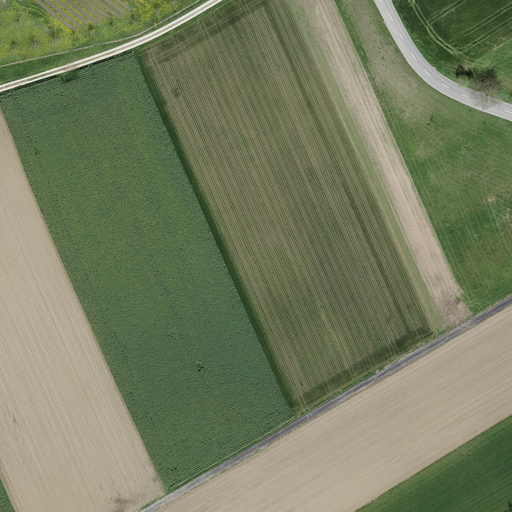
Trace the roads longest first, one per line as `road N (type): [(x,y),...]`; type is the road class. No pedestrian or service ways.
road 1 (track): [(146,511),(511,301)]
road 2 (track): [(0,88),(125,46),(214,0)]
road 3 (tertiary): [(381,0),(428,73),(511,114)]
